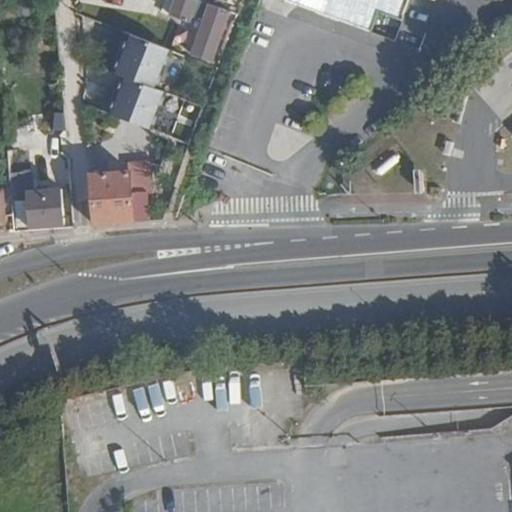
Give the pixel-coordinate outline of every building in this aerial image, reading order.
[(189,21),(196,0),(170,0),(166,11),(189,21)] [(380,13),(390,16),(400,20),(407,0),(282,0),(373,32),(380,13)] [(213,56),(230,8),(211,2),(194,49),(213,56)] [(115,72),(131,33),(126,31),(110,70),(115,72)] [(158,88),(173,49),(131,33),(115,72),(119,73),(125,76),(158,88)] [(105,111),(110,113),(125,76),(119,73),(105,111)] [(110,113),(153,129),(167,91),(158,88),(125,76),(110,113)] [(91,173),(94,222),(150,218),(148,191),(152,191),(149,162),(128,164),(128,171),(91,173)] [(10,173),(10,176),(12,203),(16,203),(18,222),(29,221),(30,227),(65,225),(62,189),(33,191),(31,171),(10,173)]
